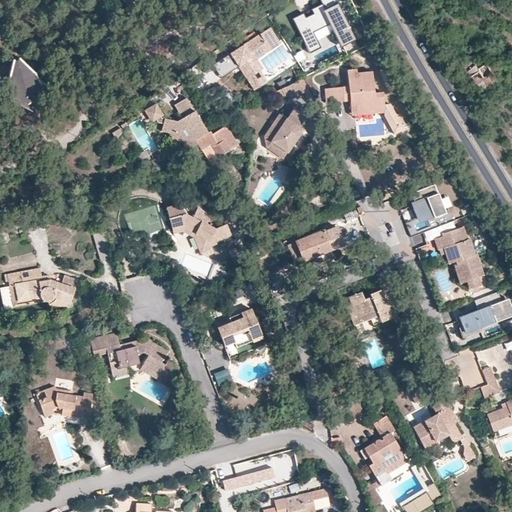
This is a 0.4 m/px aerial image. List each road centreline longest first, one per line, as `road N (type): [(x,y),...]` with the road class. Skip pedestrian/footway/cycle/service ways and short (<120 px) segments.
road 1 (residential): [(321,447),(306,357),(285,300),(407,254),(447,355)]
road 2 (track): [(0,173),(77,132),(93,86),(124,54),(232,0)]
road 3 (secondary): [(385,0),(511,214)]
road 4 (secondary): [(511,191),(399,0)]
road 5 (residential): [(34,511),(94,485),(228,453)]
road 6 (residential): [(147,298),(168,306),(181,328),(228,453)]
road 7 (unknown): [(333,108),(353,191),(407,254)]
